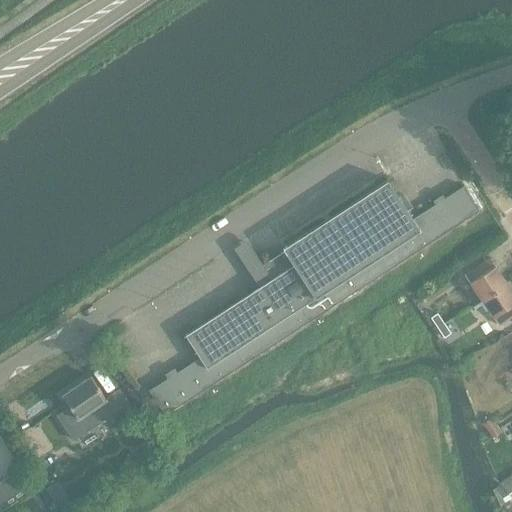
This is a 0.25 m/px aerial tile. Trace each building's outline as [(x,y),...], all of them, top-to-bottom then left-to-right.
[(408,209),(406,210),(386,180),(282,248),(284,250),(262,265),(271,279),(186,335),(200,357),(149,390),(165,415),(478,210),(462,186),(414,217),(408,209)] [(482,300),(507,284),(490,258),(465,275),(482,300)] [(498,326),(504,322),(511,316),(511,291),(507,284),(482,300),(493,318),(498,326)] [(437,314),(430,318),(437,328),(444,324),(437,314)] [(444,324),(437,328),(444,338),(451,334),(444,324)] [(113,420),(131,408),(119,389),(106,398),(91,376),(62,395),(78,418),(101,403),(113,420)] [(473,423),(470,425),(479,439),(488,433),(492,438),(501,431),(491,417),(497,406),(490,395),(479,401),(469,412),(473,423)] [(511,511),(511,502),(511,503),(510,499),(511,498),(511,497),(511,480),(503,486),(502,483),(492,489),(500,506),(502,505),(505,511),(511,511)] [(57,482),(44,490),(57,511),(70,505),(57,482)] [(48,511),(36,491),(21,500),(27,511),(48,511)]
